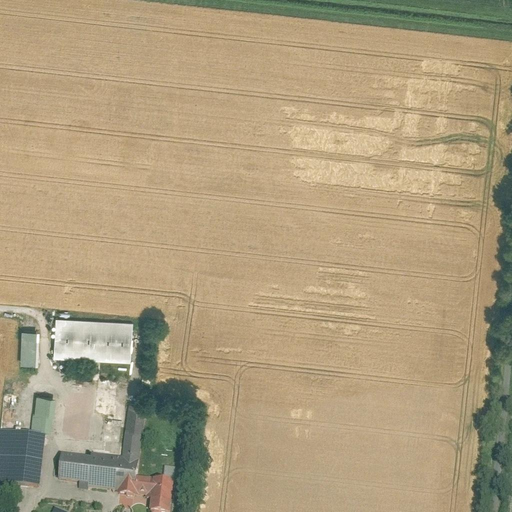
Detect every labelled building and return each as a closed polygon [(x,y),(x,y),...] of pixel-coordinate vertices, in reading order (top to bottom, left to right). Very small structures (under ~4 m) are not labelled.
[(132,322),(58,317),(55,356),(130,361),(132,322)] [(24,330),(24,363),(42,363),(42,330),(24,330)] [(50,437),(55,395),(35,393),(30,435),(44,437),(50,437)] [(146,403),(130,402),(124,458),(140,459),(146,403)] [(30,435),(0,431),(0,483),(37,488),(44,437),(30,435)] [(61,455),(59,479),(80,482),(80,487),(117,491),(117,494),(136,496),(138,477),(140,459),(124,458),(90,454),(90,458),(61,455)] [(148,511),(157,511),(169,511),(173,481),(138,477),(136,496),(149,497),(148,511)]
